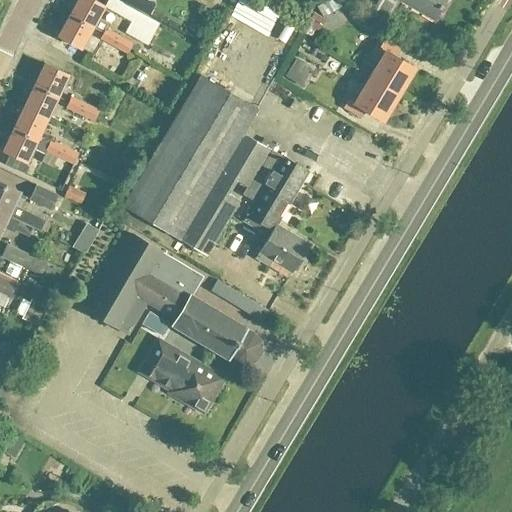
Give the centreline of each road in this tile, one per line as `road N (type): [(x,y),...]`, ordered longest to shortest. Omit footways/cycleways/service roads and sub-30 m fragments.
road 1 (tertiary): [(236,511),(511,51)]
road 2 (unclassified): [(396,511),(511,319)]
